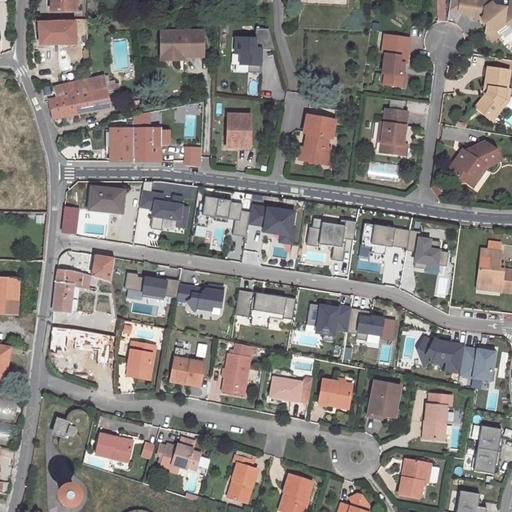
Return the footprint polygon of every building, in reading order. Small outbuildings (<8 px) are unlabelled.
[(50,0),(51,11),(77,11),(76,0),(50,0)] [(458,11),(460,0),(450,0),(449,12),(461,14),(458,11)] [(482,20),(486,26),(485,34),(492,42),(500,35),(499,33),(497,30),(502,26),(507,26),(509,27),(511,30),(511,1),(510,2),(510,9),(494,7),(489,0),(460,0),(458,11),(461,14),(471,16),(474,19),(482,20)] [(272,42),(267,23),(254,24),(254,34),(232,34),(233,51),(239,51),(239,61),(248,61),(248,68),(259,68),(259,42),(272,42)] [(182,56),(202,56),(202,30),(160,30),(160,59),(182,59),(182,56)] [(386,54),(384,70),(382,84),(402,87),(404,75),(404,73),(401,72),(402,63),(403,63),(405,64),(406,64),(407,64),(411,39),(394,37),(392,47),(391,54),(388,54),(386,54)] [(77,40),(79,51),(84,51),(83,48),(88,47),(87,39),(77,40)] [(507,90),(510,71),(487,68),(484,87),(487,88),(487,92),(486,94),(475,107),(486,116),(489,113),(495,117),(503,108),(499,105),(504,99),(505,90),(507,90)] [(92,91),(107,88),(106,81),(105,75),(91,79),(92,91)] [(107,88),(109,96),(124,93),(121,78),(106,81),(107,88)] [(56,99),(92,91),(91,79),(53,87),(56,99)] [(37,89),(43,103),(48,101),(54,100),(49,86),(37,89)] [(92,91),(95,110),(111,106),(109,96),(107,88),(92,91)] [(508,102),(510,91),(507,90),(505,90),(504,99),(499,105),(503,108),(508,102)] [(52,119),(95,110),(92,91),(56,99),(54,100),(48,101),(52,119)] [(403,145),(408,112),(386,109),(384,123),(381,143),(380,153),(402,156),(403,145)] [(228,114),(226,148),(249,149),(250,115),(228,114)] [(308,135),(305,150),(302,150),(300,161),(326,166),(329,150),(326,150),(328,139),(331,140),(334,123),(307,117),(304,135),(308,135)] [(160,162),(160,146),(160,137),(169,136),(169,130),(141,130),(138,130),(138,121),(134,120),(134,130),(133,162),(160,162)] [(111,130),(111,154),(111,162),(133,162),(134,130),(111,130)] [(160,146),(168,146),(169,136),(160,137),(160,146)] [(466,153),(464,157),(459,153),(454,161),(462,166),(455,175),(459,178),(460,180),(467,179),(473,183),(486,164),(501,156),(497,148),(486,140),(467,150),(466,153)] [(455,175),(462,166),(454,161),(448,171),(455,175)] [(91,186),(88,210),(121,214),(124,190),(91,186)] [(164,197),(142,193),(139,208),(153,210),(150,230),(161,232),(163,220),(176,222),(175,228),(184,229),(188,209),(182,208),(183,200),(172,199),(171,206),(163,204),(164,197)] [(202,209),(198,209),(195,223),(209,225),(210,215),(216,216),(216,219),(228,221),(229,217),(236,218),(233,235),(245,237),(249,213),(241,212),(242,204),(231,203),(231,198),(215,196),(214,198),(204,197),(202,209)] [(294,212),(252,205),(249,223),(264,226),(263,231),(273,233),(273,231),(281,232),(280,241),(292,243),(294,228),(292,228),(294,212)] [(63,220),(77,222),(78,209),(65,208),(63,220)] [(322,220),(313,219),(312,228),(309,228),(306,246),(318,248),(318,244),(333,247),(331,260),(342,262),(345,244),(342,243),(342,239),(353,241),(356,222),(340,220),(339,225),(322,223),(322,220)] [(409,231),(362,224),(359,246),(370,248),(369,253),(384,256),(386,246),(406,249),(409,231)] [(409,230),(409,231),(406,251),(416,253),(414,268),(425,270),(426,264),(446,267),(448,253),(439,251),(440,242),(419,239),(420,232),(409,230)] [(477,280),(500,283),(499,291),(509,292),(509,289),(511,289),(511,266),(502,266),(498,265),(499,260),(501,248),(481,246),(480,254),(486,255),(485,265),(479,264),(477,280)] [(58,269),(53,310),(70,312),(73,285),(91,287),(92,277),(71,271),(58,269)] [(139,275),(127,273),(125,289),(129,290),(128,298),(141,300),(141,297),(163,300),(163,296),(178,298),(180,286),(181,281),(153,276),(152,279),(139,277),(139,275)] [(0,278),(0,313),(16,314),(18,279),(0,278)] [(500,283),(477,280),(476,288),(499,291),(500,283)] [(208,290),(180,286),(178,298),(178,301),(187,303),(194,312),(197,309),(212,311),(212,307),(221,308),(223,288),(209,286),(208,290)] [(253,293),(239,291),(235,315),(252,318),(251,325),(267,328),(270,313),(282,315),(282,319),(292,321),(296,299),(256,293),(255,298),(252,297),(253,293)] [(337,309),(310,304),(307,325),(316,327),(315,333),(323,334),(322,340),(332,342),(334,329),(347,332),(351,308),(338,306),(337,309)] [(361,310),(351,308),(347,332),(347,333),(357,335),(356,340),(366,341),(367,334),(380,336),(383,316),(360,312),(361,310)] [(61,328),(57,354),(72,356),(76,330),(61,328)] [(433,342),(424,337),(417,351),(425,362),(431,358),(443,360),(443,357),(447,358),(446,366),(461,369),(464,348),(465,345),(438,341),(434,339),(433,342)] [(132,341),(127,367),(136,369),(134,377),(150,380),(151,372),(149,371),(152,353),(154,354),(156,346),(132,341)] [(200,344),(198,356),(206,357),(208,345),(200,344)] [(485,351),(464,348),(461,369),(460,377),(492,382),(493,372),(491,371),(495,351),(485,349),(485,351)] [(243,396),(249,357),(228,353),(226,368),(224,378),(222,392),(243,396)] [(204,363),(174,357),(171,379),(186,381),(185,384),(199,387),(204,363)] [(126,376),(134,377),(136,369),(127,367),(126,376)] [(270,396),(298,401),(298,400),(301,382),(273,377),(270,396)] [(301,377),(301,382),(298,400),(307,401),(311,379),(301,377)] [(336,382),(322,379),(318,403),(333,406),(333,402),(348,405),(351,385),(344,383),(336,382)] [(394,418),(399,386),(373,381),(367,412),(383,416),(394,418)] [(442,440),(446,407),(450,407),(451,396),(429,394),(428,405),(426,405),(424,422),(428,422),(426,438),(442,440)] [(58,420),(54,434),(61,436),(60,438),(59,440),(59,444),(59,446),(60,449),(63,452),(66,454),(70,454),(71,454),(73,454),(77,452),(79,450),(80,448),(81,445),(82,443),(81,439),(80,438),(78,435),(74,432),(75,431),(78,431),(80,431),(82,430),(85,428),(87,425),(88,422),(88,420),(88,416),(86,413),(84,411),(80,409),(77,408),(75,409),(71,410),(70,411),(67,414),(66,417),(66,419),(66,423),(58,420)] [(500,429),(480,426),(476,448),(499,452),(502,438),(498,437),(500,429)] [(128,462),(132,444),(115,440),(116,438),(100,434),(95,454),(128,462)] [(179,445),(177,444),(176,447),(167,444),(166,446),(161,462),(160,465),(171,468),(171,465),(180,468),(186,470),(187,467),(196,470),(201,454),(192,451),(195,442),(184,438),(181,445),(179,445)] [(153,460),(156,444),(146,442),(143,458),(153,460)] [(163,445),(158,461),(161,462),(166,446),(163,445)] [(499,452),(476,448),(472,470),(492,474),(494,466),(497,466),(499,452)] [(237,463),(249,467),(252,456),(237,451),(233,462),(237,463)] [(129,470),(131,465),(115,459),(113,465),(129,470)] [(419,498),(422,481),(426,482),(430,464),(409,460),(405,478),(401,477),(398,494),(419,498)] [(246,503),(257,470),(249,467),(237,463),(232,479),(234,480),(228,498),(246,503)] [(287,493),(281,511),(284,511),(302,511),(307,498),(306,497),(311,482),(288,474),(283,491),(287,493)] [(62,499),(64,501),(64,502),(67,503),(70,502),(73,501),(74,499),(75,497),(75,495),(75,492),(72,490),(69,488),(67,489),(65,489),(62,492),(61,494),(61,497),(62,499)] [(479,494),(459,490),(454,511),(484,511),(485,507),(477,506),(479,494)] [(281,511),(287,493),(283,491),(277,509),(281,511)] [(341,504),(338,511),(366,511),(365,511),(367,506),(361,496),(356,494),(348,498),(352,505),(350,506),(341,504)]
